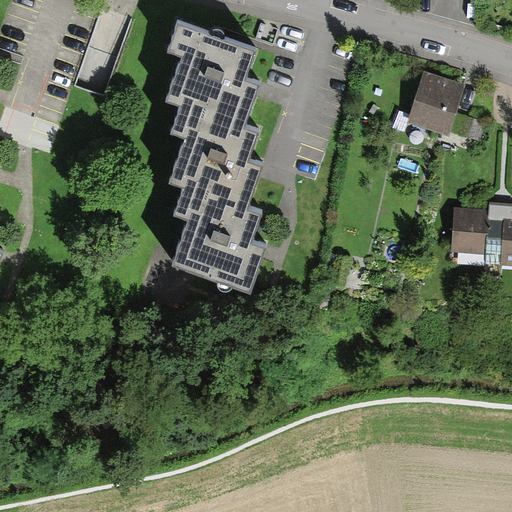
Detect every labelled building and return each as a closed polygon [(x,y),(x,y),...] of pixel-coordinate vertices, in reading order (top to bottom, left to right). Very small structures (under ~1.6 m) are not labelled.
[(0,41),(5,43),(9,9),(0,7),(0,41)] [(177,97),(239,120),(254,77),(241,73),(253,42),(168,11),(155,45),(177,53),(163,92),(177,97)] [(458,82),(422,71),(407,120),(443,131),(458,82)] [(239,120),(177,97),(168,122),(181,127),(165,171),(181,177),(241,199),(256,161),(242,156),(253,125),(239,120)] [(241,199),(181,177),(171,205),(188,211),(171,257),(248,285),(264,241),(249,236),(260,206),(241,199)] [(488,210),(456,209),(454,252),(488,253),(488,263),(511,264),(511,204),(489,203),(488,210)]
